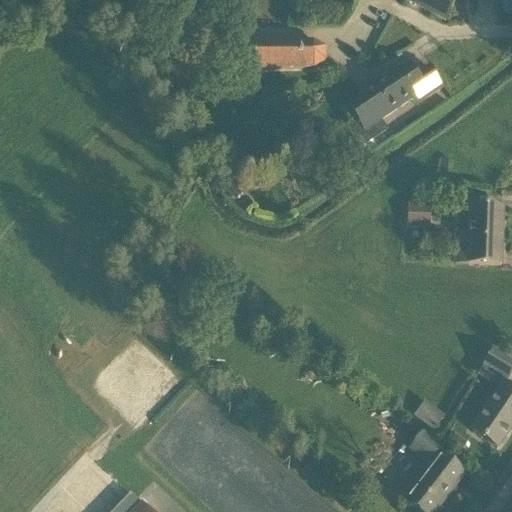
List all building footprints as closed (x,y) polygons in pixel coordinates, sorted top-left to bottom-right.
[(455,0),(403,0),(444,21),(455,0)] [(313,70),(314,69),(324,63),(324,62),(323,50),(323,49),(313,44),(311,43),(253,43),(253,72),(313,70)] [(415,76),(408,66),(347,106),(364,132),(371,142),(388,131),(381,121),(424,91),(428,98),(442,88),(428,67),(415,76)] [(430,203),(407,204),(407,229),(430,229),(430,203)] [(468,265),(500,266),(502,209),(469,208),(468,235),(455,235),(455,255),(468,255),(468,265)] [(511,363),(492,351),(483,367),(507,381),(511,372),(511,363)] [(511,389),(502,383),(469,430),(496,449),(511,426),(511,389)] [(441,448),(422,433),(407,451),(426,466),(441,448)] [(415,476),(398,497),(417,511),(434,511),(464,475),(438,455),(419,479),(415,476)] [(149,511),(140,503),(131,511),(149,511)]
